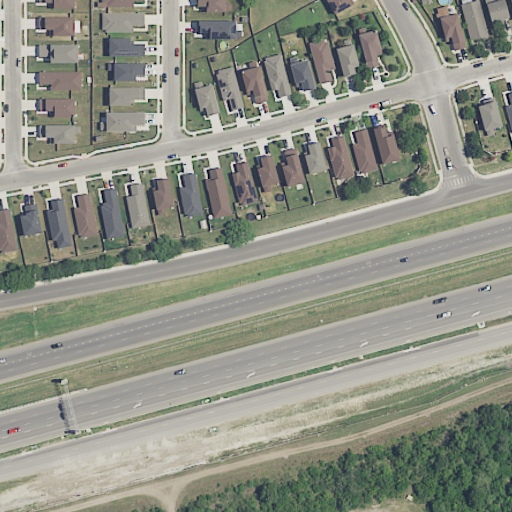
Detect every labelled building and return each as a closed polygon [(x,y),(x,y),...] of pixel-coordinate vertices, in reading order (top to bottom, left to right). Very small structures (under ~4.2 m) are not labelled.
[(74,9),(74,0),(39,0),(39,3),(53,3),(53,10),(74,9)] [(143,0),(100,0),(101,7),(133,8),(133,1),(144,1),(143,0)] [(225,0),(196,0),(197,11),(231,11),(231,4),(226,4),(225,0)] [(350,0),(326,0),(334,15),(351,6),(349,1),(350,0)] [(488,36),(478,0),(460,5),(469,41),(488,36)] [(485,0),(491,23),(509,19),(504,0),(485,0)] [(458,13),(449,15),(447,7),(437,8),(443,42),(452,41),(454,50),(465,48),(458,13)] [(144,13),(102,14),(102,32),(133,31),(132,26),(144,26),(144,13)] [(39,18),(39,30),(51,30),(51,36),(79,35),(79,17),(39,18)] [(205,39),(239,40),(240,31),(235,30),(235,21),(197,20),(197,34),(205,34),(205,39)] [(360,33),(365,68),(378,66),(376,53),(380,53),(377,31),(360,33)] [(145,57),(145,42),(130,42),(130,38),(109,38),(109,56),(145,57)] [(309,44),(319,85),(332,81),(329,70),(335,69),(327,39),(309,44)] [(38,45),(39,63),(78,62),(77,44),(38,45)] [(358,74),(354,45),(337,47),(341,76),(358,74)] [(277,90),(279,97),(291,94),(280,54),(262,59),(271,91),(277,90)] [(302,92),(315,89),(308,60),(290,64),(295,87),(301,85),(302,92)] [(144,63),(108,63),(108,71),(113,71),(113,80),(144,80),(144,63)] [(267,101),(258,66),(240,71),(247,96),(253,94),(255,104),(267,101)] [(215,71),(222,101),(229,100),(231,111),(243,108),(234,67),(215,71)] [(51,91),(81,90),(81,72),(39,72),(39,85),(50,84),(51,91)] [(203,117),(219,113),(212,85),(195,89),(203,117)] [(144,87),(109,88),(109,106),(129,106),(129,100),(145,100),(144,87)] [(39,99),(40,111),(53,111),(54,118),(75,117),(74,99),(39,99)] [(479,105),(484,136),(494,134),(493,129),(501,127),(496,102),(479,105)] [(145,113),(106,112),(106,122),(100,122),(100,131),(136,131),(136,125),(144,126),(145,113)] [(50,144),(75,144),(75,134),(80,134),(80,125),(39,126),(39,138),(50,138),(50,144)] [(393,135),(388,136),(384,125),(372,129),(383,165),(400,159),(393,135)] [(353,145),(358,173),(376,170),(368,129),(355,132),(357,144),(353,145)] [(333,147),(328,148),(334,180),(352,176),(344,136),(332,139),(333,147)] [(307,145),(309,154),(304,155),(309,175),(326,170),(319,142),(307,145)] [(282,167),(285,186),(302,184),(298,149),(284,151),(286,166),(282,167)] [(271,191),(270,185),(279,183),(271,155),(259,158),(261,167),(257,168),(263,193),(271,191)] [(236,165),(238,174),(231,176),(239,207),(257,202),(247,162),(236,165)] [(209,170),(211,180),(205,181),(213,219),(231,215),(221,167),(209,170)] [(196,173),(183,175),(185,187),(180,187),(185,217),(202,215),(196,173)] [(164,209),(174,207),(168,178),(156,181),(158,189),(152,191),(157,215),(166,213),(164,209)] [(125,197),(132,229),(150,225),(142,183),(130,186),(132,196),(125,197)] [(115,188),(103,191),(106,203),(100,205),(107,240),(125,236),(115,188)] [(79,208),(73,209),(79,238),(97,235),(89,194),(76,196),(79,208)] [(50,202),(52,211),(47,213),(52,241),(56,240),(58,248),(71,246),(63,200),(50,202)] [(42,233),(36,203),(23,206),(25,215),(19,216),(24,237),(42,233)] [(0,252),(16,251),(11,209),(0,210),(0,252)]
